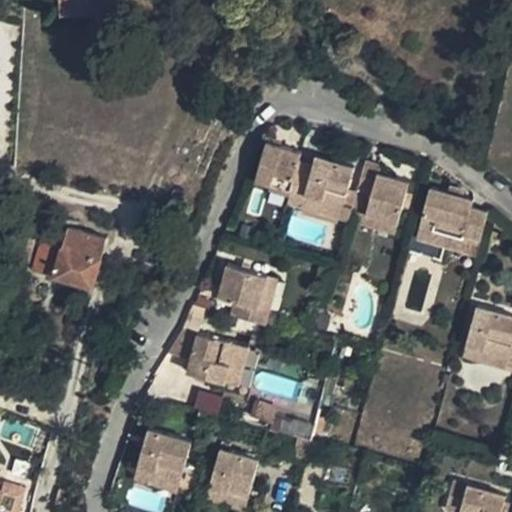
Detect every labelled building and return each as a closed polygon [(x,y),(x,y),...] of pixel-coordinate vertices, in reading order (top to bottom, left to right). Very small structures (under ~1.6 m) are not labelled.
[(56,0),(57,15),(150,11),(149,0),(56,0)] [(285,195),(290,176),(292,169),(295,157),(272,150),(262,189),(285,195)] [(285,195),(281,210),(294,213),(297,200),(336,211),(336,210),(346,172),(308,161),(305,172),(302,180),(290,176),(285,195)] [(346,213),(342,226),(356,231),(357,225),(359,220),(391,229),(399,197),(397,196),(400,187),(392,185),(392,184),(370,178),(371,171),(358,167),(350,198),(346,213)] [(302,180),(305,172),(292,169),(290,176),(302,180)] [(472,245),(480,214),(464,209),(466,203),(423,191),(412,229),(455,240),(472,245)] [(297,200),(294,213),(333,224),(336,211),(297,200)] [(336,211),(333,224),(342,226),(346,213),(336,210),(336,211)] [(391,229),(359,220),(357,225),(356,231),(388,239),(391,229)] [(25,269),(87,285),(99,239),(87,236),(62,229),(58,247),(33,241),(25,269)] [(455,240),(412,229),(409,243),(451,254),(455,240)] [(226,319),(259,328),(263,316),(254,313),(263,281),(222,271),(214,302),(228,306),(226,319)] [(254,313),(263,316),(271,284),(263,281),(254,313)] [(511,373),(511,343),(504,342),(511,319),(468,308),(457,346),(500,357),(497,369),(511,373)] [(185,369),(193,340),(176,335),(161,362),(185,369)] [(182,380),(222,390),(232,350),(193,340),(185,369),(182,380)] [(457,346),(454,358),(497,369),(500,357),(457,346)] [(234,393),(243,353),(232,350),(222,390),(234,393)] [(204,437),(207,424),(193,420),(190,434),(204,437)] [(188,496),(195,468),(180,464),(186,439),(142,428),(132,470),(176,481),(173,493),(188,496)] [(217,446),(207,489),(246,499),(257,457),(217,446)] [(132,470),(129,481),(173,493),(176,481),(132,470)] [(451,482),(443,510),(451,511),(492,511),(498,494),(451,482)] [(2,489),(0,494),(0,505),(5,507),(9,491),(2,489)] [(246,499),(207,489),(204,499),(243,509),(246,499)]
